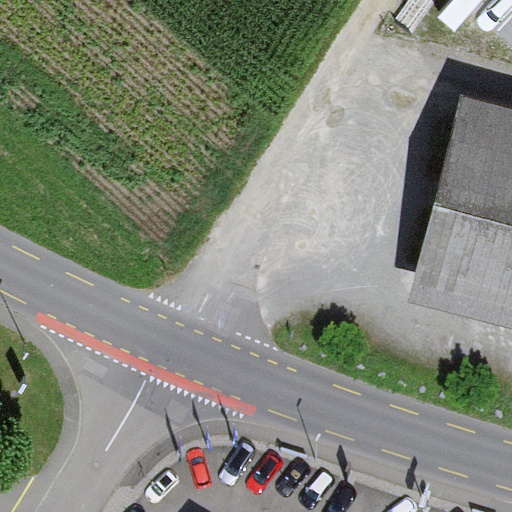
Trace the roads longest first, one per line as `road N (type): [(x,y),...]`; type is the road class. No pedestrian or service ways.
road 1 (track): [(155,342),(376,0)]
road 2 (tertiary): [(155,342),(511,465)]
road 3 (residential): [(53,511),(155,342)]
road 4 (tertiary): [(0,261),(155,342)]
